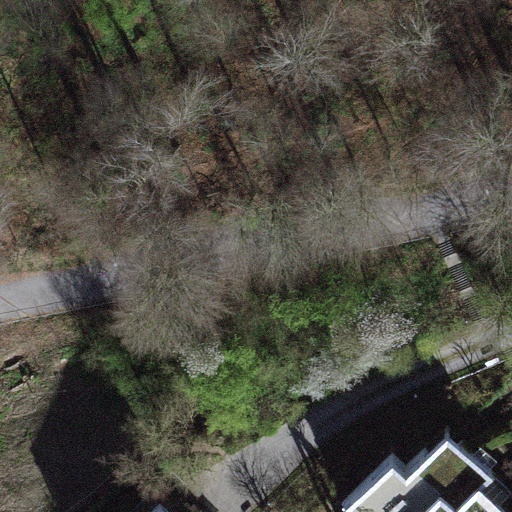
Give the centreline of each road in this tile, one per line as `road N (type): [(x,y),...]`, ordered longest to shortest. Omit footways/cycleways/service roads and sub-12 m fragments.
road 1 (track): [(511,198),(117,285),(0,302)]
road 2 (track): [(511,336),(375,392),(285,441),(221,496)]
